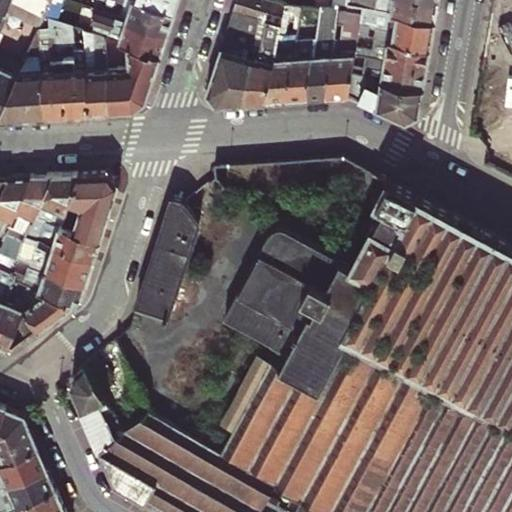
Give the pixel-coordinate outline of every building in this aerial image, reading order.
[(0,0),(0,105),(16,71),(0,64),(0,22),(5,11),(10,0),(12,0),(42,14),(47,0),(0,0)] [(12,0),(10,0),(5,11),(36,26),(37,23),(42,14),(12,0)] [(174,8),(148,0),(97,0),(95,6),(93,13),(98,15),(100,8),(167,30),(174,8)] [(176,0),(148,0),(174,8),(176,0)] [(256,56),(250,54),(243,100),(266,99),(278,35),(281,23),(283,12),(285,4),(274,0),(234,0),(232,9),(260,18),(266,20),(256,56)] [(436,0),(375,0),(375,7),(433,17),(436,0)] [(343,49),(335,48),(325,95),(348,93),(352,74),(356,54),(358,45),(361,34),(363,24),(367,6),(356,4),(346,2),(343,13),(341,22),(339,30),(347,32),(343,49)] [(285,4),(283,12),(304,16),(306,7),(285,4)] [(367,6),(363,24),(387,28),(385,38),(428,46),(433,17),(375,7),(367,6)] [(98,15),(93,13),(88,29),(104,34),(129,42),(160,52),(167,30),(100,8),(98,15)] [(243,100),(250,54),(260,18),(232,9),(219,48),(205,90),(209,96),(215,102),(243,100)] [(325,95),(335,48),(337,40),(339,30),(341,22),(343,13),(324,10),(322,18),(317,43),(305,96),(325,95)] [(37,23),(40,68),(43,113),(65,111),(60,20),(47,15),(42,14),(37,23)] [(65,111),(88,110),(85,65),(75,65),(73,24),(60,20),(65,111)] [(19,64),(16,71),(0,105),(0,115),(43,113),(40,68),(37,23),(36,26),(19,64)] [(293,26),(281,23),(278,35),(291,38),(293,26)] [(106,67),(104,34),(88,29),(84,28),(85,48),(85,65),(88,110),(108,109),(106,67)] [(266,99),(285,97),(298,39),(291,38),(278,35),(266,99)] [(428,46),(385,38),(375,36),(373,48),(358,45),(356,54),(371,57),(425,66),(428,46)] [(305,96),(317,43),(298,39),(285,97),(305,96)] [(130,66),(106,67),(108,109),(133,108),(145,97),(160,52),(129,42),(130,66)] [(19,64),(0,54),(0,64),(16,71),(19,64)] [(425,66),(371,57),(367,76),(421,86),(425,66)] [(421,86),(367,76),(352,74),(348,93),(404,119),(417,111),(421,86)] [(108,169),(78,171),(60,215),(56,223),(100,238),(117,182),(108,169)] [(30,173),(10,236),(29,242),(31,236),(40,209),(60,215),(78,171),(30,173)] [(0,231),(7,235),(10,236),(30,173),(14,174),(0,207),(0,231)] [(0,255),(4,254),(10,236),(7,235),(0,231),(0,207),(14,174),(0,174),(0,255)] [(280,361),(270,356),(233,425),(221,448),(275,480),(289,488),(294,492),(314,504),(328,511),(511,511),(511,244),(395,182),(384,203),(393,208),(378,233),(362,225),(351,244),(367,253),(359,266),(286,228),(280,227),(275,228),(271,231),(268,235),(225,313),(287,350),(280,361)] [(198,220),(182,199),(171,196),(136,304),(168,315),(198,220)] [(56,223),(60,215),(40,209),(31,236),(94,257),(100,238),(56,223)] [(22,261),(30,264),(86,283),(94,257),(31,236),(29,242),(22,261)] [(86,283),(30,264),(24,281),(39,286),(70,299),(73,303),(81,297),(86,283)] [(0,311),(10,288),(11,284),(14,278),(16,275),(11,273),(0,267),(0,311)] [(23,311),(39,286),(24,281),(14,278),(11,284),(10,288),(0,311),(0,343),(7,347),(23,311)] [(70,299),(39,286),(23,311),(7,347),(11,348),(73,303),(70,299)] [(219,417),(233,425),(270,356),(257,348),(219,417)] [(111,416),(116,414),(104,388),(84,362),(74,369),(70,384),(82,411),(104,402),(111,416)] [(104,402),(82,411),(94,439),(122,428),(116,414),(111,416),(104,402)] [(4,404),(0,413),(0,462),(37,446),(23,412),(4,404)] [(113,482),(163,511),(256,511),(257,511),(275,480),(221,448),(181,429),(147,412),(122,428),(94,439),(113,482)] [(37,446),(0,462),(0,487),(47,467),(37,446)] [(20,503),(56,488),(47,467),(0,487),(0,511),(20,503)] [(66,511),(56,488),(20,503),(25,511),(66,511)] [(282,511),(284,509),(294,492),(289,488),(275,511),(259,511),(257,511),(256,511),(282,511)]
